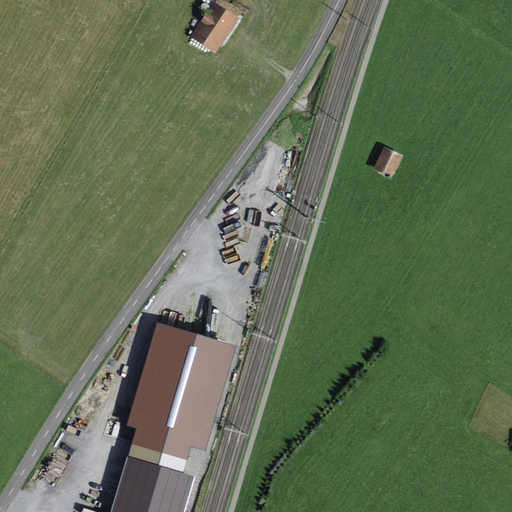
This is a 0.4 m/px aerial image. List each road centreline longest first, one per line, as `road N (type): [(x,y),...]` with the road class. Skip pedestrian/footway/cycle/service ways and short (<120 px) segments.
road 1 (tertiary): [(336,0),(295,76),(77,381),(0,506)]
road 2 (residential): [(383,0),(229,511)]
